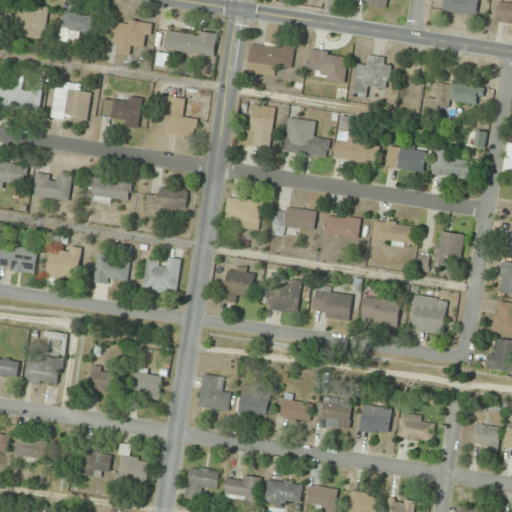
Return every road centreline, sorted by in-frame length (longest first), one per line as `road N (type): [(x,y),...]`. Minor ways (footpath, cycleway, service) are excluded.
road 1 (residential): [(511,486),(0,406)]
road 2 (tertiary): [(241,0),(161,511)]
road 3 (residential): [(489,213),(0,134)]
road 4 (residential): [(465,361),(0,290)]
road 5 (residential): [(465,361),(511,52)]
road 6 (secondary): [(511,52),(240,9)]
